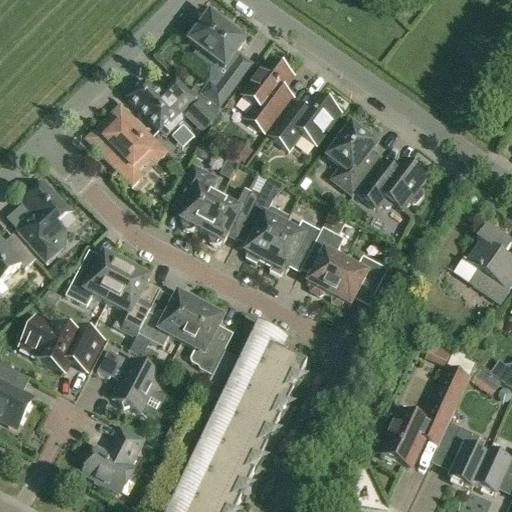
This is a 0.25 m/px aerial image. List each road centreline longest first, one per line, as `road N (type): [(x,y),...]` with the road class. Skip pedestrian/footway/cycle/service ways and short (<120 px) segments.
road 1 (residential): [(273,511),(338,372),(333,348),(122,230),(38,144)]
road 2 (residential): [(511,185),(250,0)]
road 3 (unclassified): [(38,144),(167,0)]
road 4 (unknown): [(19,511),(73,398)]
